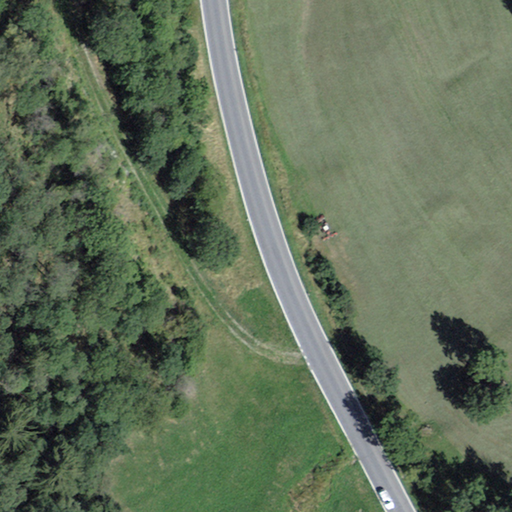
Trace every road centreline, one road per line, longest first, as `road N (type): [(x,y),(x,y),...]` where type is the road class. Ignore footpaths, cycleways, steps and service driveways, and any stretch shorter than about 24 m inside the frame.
road 1 (tertiary): [(214,0),(236,118),(278,262),(401,511)]
road 2 (track): [(321,359),(268,354),(215,303),(115,124),(62,0)]
